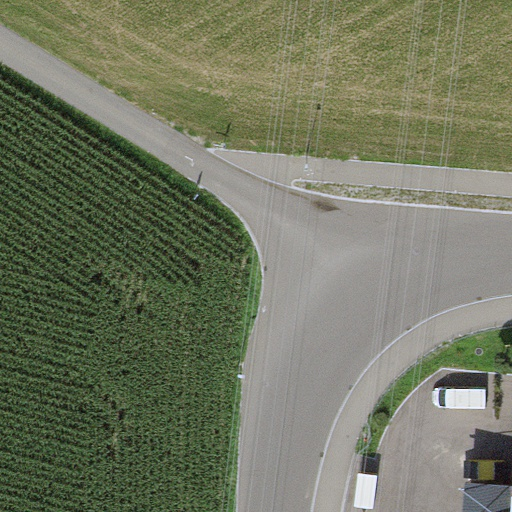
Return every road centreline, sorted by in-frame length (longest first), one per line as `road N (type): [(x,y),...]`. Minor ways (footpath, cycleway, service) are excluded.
road 1 (unclassified): [(341,267),(267,205),(0,43)]
road 2 (unclassified): [(279,511),(283,415),(310,302),(341,267)]
road 3 (unclassified): [(511,253),(453,248),(341,267)]
